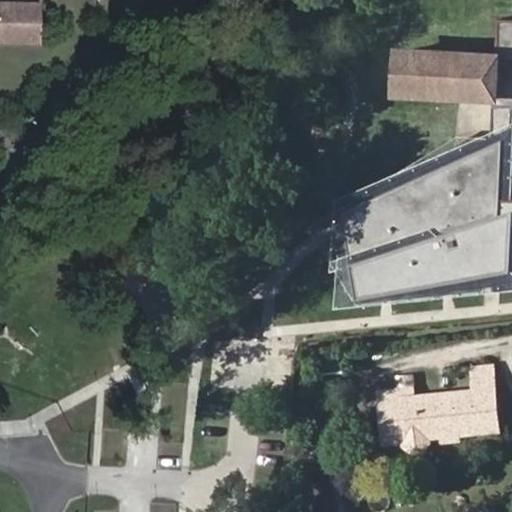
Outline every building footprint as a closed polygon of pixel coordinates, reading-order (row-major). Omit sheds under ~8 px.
[(40,3),(0,2),(0,40),(39,41),(40,3)] [(493,52),(394,47),(392,85),(491,91),(488,131),(477,131),(476,152),(487,153),(487,164),(478,164),(371,226),(408,284),(477,258),(474,237),(487,235),(494,285),(511,283),(511,13),(495,13),(493,52)] [(346,384),(346,352),(316,353),(317,385),(346,384)] [(468,366),(471,391),(492,388),(489,364),(468,366)] [(382,440),(407,437),(405,423),(421,421),(423,436),(497,428),(492,388),(471,391),(402,397),(401,387),(376,390),(382,440)] [(405,423),(407,437),(423,436),(421,421),(405,423)]
